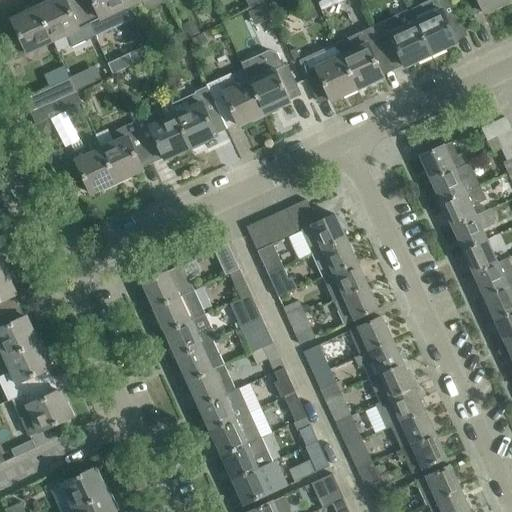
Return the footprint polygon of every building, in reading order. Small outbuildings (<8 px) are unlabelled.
[(70,47),(93,37),(76,0),(73,0),(67,3),(65,0),(53,0),(36,8),(51,41),(64,34),(70,47)] [(105,16),(125,6),(122,0),(76,0),(93,37),(111,29),(105,16)] [(122,0),(125,6),(139,0),(140,0),(146,10),(167,0),(166,0),(122,0)] [(263,0),(250,0),(254,9),(258,8),(265,4),(263,0)] [(280,0),(277,0),(268,4),(272,14),(284,8),(280,0)] [(326,0),(315,0),(321,12),(330,8),(326,0)] [(432,0),(410,10),(416,23),(431,55),(457,43),(453,35),(465,30),(450,0),(432,0)] [(483,12),(509,1),(508,0),(463,0),(469,10),(480,5),(483,12)] [(13,58),(51,41),(36,8),(11,19),(19,36),(5,42),(13,58)] [(398,31),(392,18),(373,27),(391,64),(401,59),(405,67),(431,55),(416,23),(398,31)] [(193,20),(182,25),(188,39),(199,34),(193,20)] [(373,27),(336,44),(342,57),(357,89),(358,92),(371,86),(370,83),(383,77),(380,69),(391,64),(373,27)] [(203,34),(190,40),(194,49),(207,43),(203,34)] [(299,89),(287,63),(284,65),(281,60),(277,53),(269,50),(241,63),(249,81),(264,113),(291,101),(287,94),(299,89)] [(122,57),(108,63),(113,74),(127,68),(122,57)] [(342,57),(305,74),(316,99),(327,93),(331,101),(357,89),(342,57)] [(231,73),(206,84),(207,86),(212,98),(224,123),(235,118),(238,125),(264,113),(249,81),(237,86),(231,73)] [(70,79),(24,100),(30,112),(51,102),(76,91),(70,79)] [(154,85),(151,89),(154,95),(159,94),(162,90),(160,85),(154,85)] [(200,103),(175,115),(190,148),(216,135),(213,128),(224,123),(212,98),(207,86),(195,92),(200,103)] [(76,91),(51,102),(57,115),(81,104),(76,91)] [(164,159),(190,148),(175,115),(164,120),(159,110),(132,122),(149,157),(161,152),(164,159)] [(495,136),(500,147),(511,141),(511,131),(505,117),(481,128),(487,139),(495,136)] [(114,143),(100,149),(115,182),(143,169),(139,162),(149,157),(132,122),(110,132),(114,143)] [(451,141),(420,156),(430,179),(468,162),(464,151),(457,154),(451,141)] [(511,141),(500,147),(511,171),(511,170),(511,141)] [(91,193),(115,182),(100,149),(87,155),(84,147),(60,158),(73,188),(86,182),(91,193)] [(479,185),(468,162),(430,179),(441,202),(479,185)] [(452,226),(476,216),(472,209),(487,202),(479,185),(441,202),(452,226)] [(311,224),(316,221),(306,199),(295,204),(307,228),(312,226),(311,224)] [(297,233),(301,231),(307,228),(295,204),(286,209),(297,233)] [(277,213),(288,237),(297,233),(286,209),(277,213)] [(452,226),(463,250),(486,239),(501,232),(490,209),(476,216),(452,226)] [(266,218),(278,241),(288,237),(277,213),(266,218)] [(312,253),(346,237),(335,214),(317,222),(316,221),(311,224),(312,226),(307,228),(301,231),(312,253)] [(267,246),(272,243),(278,241),(266,218),(256,222),(267,246)] [(267,246),(256,222),(246,227),(257,250),(267,246)] [(312,253),(322,276),(356,261),(346,237),(312,253)] [(486,239),(463,250),(473,272),(497,262),(486,239)] [(257,250),(268,273),(283,266),(272,243),(267,246),(257,250)] [(239,269),(228,244),(214,250),(225,275),(239,269)] [(473,272),(484,297),(511,283),(511,267),(507,257),(497,262),(473,272)] [(322,276),(333,300),(367,284),(356,261),(322,276)] [(142,283),(153,308),(194,290),(182,264),(142,283)] [(293,290),(283,266),(268,273),(278,296),(293,290)] [(4,268),(0,270),(0,314),(14,309),(9,298),(16,294),(4,268)] [(240,298),(250,294),(243,277),(233,282),(240,298)] [(511,283),(484,297),(494,319),(511,310),(511,283)] [(344,324),(378,309),(367,284),(333,300),(344,324)] [(205,314),(194,290),(153,308),(165,333),(205,314)] [(262,318),(258,309),(250,294),(240,298),(248,314),(237,319),(241,328),(252,323),(262,318)] [(289,320),(304,313),(298,300),(283,307),(289,320)] [(14,309),(0,314),(0,346),(5,357),(38,342),(26,316),(19,319),(14,309)] [(511,339),(511,310),(494,319),(505,343),(511,339)] [(315,338),(304,313),(289,320),(295,334),(300,345),(315,338)] [(176,357),(213,341),(217,339),(205,314),(165,333),(176,357)] [(349,331),(360,355),(392,340),(381,316),(349,331)] [(273,343),(262,318),(241,328),(252,352),(263,347),(273,343)] [(363,365),(369,379),(403,363),(407,360),(401,347),(396,349),(392,340),(360,355),(355,357),(359,366),(363,365)] [(224,365),(213,341),(176,357),(187,382),(224,365)] [(12,399),(47,382),(43,372),(50,368),(38,342),(5,357),(17,383),(8,388),(12,399)] [(273,343),(263,347),(274,372),(284,367),(273,343)] [(319,345),(303,352),(314,375),(329,368),(319,345)] [(407,372),(403,363),(369,379),(380,403),(414,387),(413,386),(417,384),(411,370),(407,372)] [(198,406),(235,389),(224,365),(187,382),(198,406)] [(329,368),(314,375),(320,389),(336,382),(329,368)] [(278,381),(274,383),(281,398),(284,397),(285,396),(295,391),(288,376),(278,381)] [(47,382),(12,399),(30,436),(72,417),(60,390),(53,394),(47,382)] [(320,389),(330,409),(345,402),(336,382),(320,389)] [(424,410),(414,387),(380,403),(375,405),(386,428),(391,426),(424,410)] [(239,388),(235,389),(198,406),(209,431),(250,412),(239,388)] [(299,399),(287,405),(295,422),(297,421),(307,417),(299,399)] [(345,402),(330,409),(336,423),(351,416),(345,402)] [(401,449),(435,433),(424,410),(391,426),(401,449)] [(209,431),(221,456),(262,437),(250,412),(209,431)] [(357,429),(351,416),(336,423),(342,436),(357,429)] [(301,430),(299,430),(306,446),(305,446),(305,447),(308,446),(318,442),(311,425),(301,430)] [(435,433),(401,449),(396,451),(401,463),(406,460),(412,474),(446,458),(435,433)] [(273,462),(262,437),(221,456),(232,480),(273,462)] [(32,440),(11,450),(15,457),(36,448),(32,440)] [(305,447),(303,448),(315,472),(329,466),(318,442),(308,446),(305,447)] [(351,456),(357,469),(372,462),(366,449),(351,456)] [(232,480),(243,505),(287,485),(275,461),(232,480)] [(378,476),(372,462),(357,469),(363,483),(378,476)] [(427,505),(428,504),(460,489),(449,465),(416,480),(427,505)] [(62,483),(74,509),(107,494),(95,468),(62,483)] [(323,508),(334,503),(344,498),(332,473),(311,483),(323,508)] [(470,511),(460,489),(428,504),(432,511),(470,511)] [(66,511),(115,511),(119,509),(112,492),(110,493),(110,492),(107,494),(74,509),(66,511)] [(247,511),(288,511),(281,496),(247,511)] [(350,511),(344,498),(334,503),(337,511),(350,511)] [(10,511),(25,511),(21,502),(20,502),(21,504),(9,510),(10,511)]
